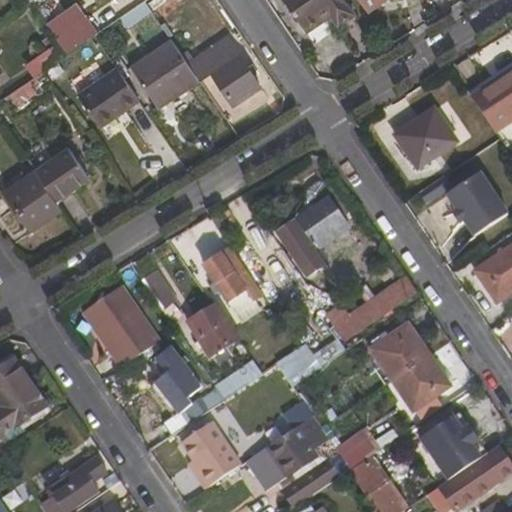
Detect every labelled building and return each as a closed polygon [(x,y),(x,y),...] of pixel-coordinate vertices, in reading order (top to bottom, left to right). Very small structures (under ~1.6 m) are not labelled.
[(282,0),(303,29),(328,13),(331,18),(339,29),(355,18),(342,0),(282,0)] [(357,0),(367,13),(387,0),(357,0)] [(130,28),(153,12),(146,2),(122,18),(130,28)] [(303,29),(306,35),(331,18),(328,13),(303,29)] [(69,30),(58,38),(69,55),(79,48),(69,30)] [(260,87),(226,39),(188,64),(199,82),(212,73),(233,104),(260,87)] [(130,68),(157,109),(199,82),(188,64),(171,40),(130,68)] [(57,43),(36,58),(45,72),(67,57),(57,43)] [(77,96),(101,128),(138,103),(116,70),(77,96)] [(511,122),(511,71),(472,99),(496,133),(511,122)] [(394,137),(418,172),(459,143),(435,109),(394,137)] [(86,178),(67,150),(36,172),(55,199),(86,178)] [(5,193),(32,229),(61,208),(55,199),(36,172),(5,193)] [(453,214),(460,225),(464,222),(475,239),(509,216),(480,173),(446,196),(457,212),(453,214)] [(418,194),(425,205),(450,188),(443,177),(418,194)] [(325,266),(313,248),(346,225),(328,199),(278,234),(307,278),(325,266)] [(511,246),(474,272),(496,304),(511,293),(511,246)] [(255,303),(264,297),(232,248),(204,267),(228,303),(245,291),(255,303)] [(124,285),(137,276),(130,265),(117,273),(124,285)] [(175,297),(158,272),(142,283),(160,308),(175,297)] [(346,320),(355,334),(416,294),(406,279),(346,320)] [(122,288),(82,315),(120,370),(160,344),(122,288)] [(226,347),(239,338),(218,304),(189,322),(208,356),(212,356),(218,365),(232,357),(226,347)] [(408,324),(369,351),(391,384),(430,357),(408,324)] [(148,436),(156,447),(224,401),(216,390),(193,406),(189,401),(206,388),(173,345),(154,359),(165,375),(158,381),(149,387),(173,419),(148,436)] [(292,372),(308,362),(300,348),(285,359),(292,372)] [(412,414),(450,388),(430,357),(391,384),(412,414)] [(154,359),(147,365),(158,381),(165,375),(154,359)] [(0,440),(46,409),(14,361),(0,369),(0,440)] [(313,438),(323,453),(333,447),(322,431),(314,418),(272,447),(290,475),(317,457),(309,442),(313,438)] [(420,440),(448,482),(481,459),(454,418),(420,440)] [(201,475),(196,478),(206,492),(242,467),(211,423),(180,445),(193,464),(201,475)] [(367,425),(336,445),(350,466),(380,446),(367,425)] [(459,511),(461,511),(511,477),(511,469),(499,449),(443,487),(459,511)] [(372,457),(350,471),(377,511),(404,511),(408,510),(372,457)] [(96,459),(70,476),(71,478),(75,484),(62,493),(40,508),(43,511),(71,511),(98,493),(93,486),(107,476),(96,459)] [(328,460),(282,492),(292,510),(340,478),(328,460)] [(193,464),(187,467),(196,478),(201,475),(193,464)] [(71,478),(59,487),(62,493),(75,484),(71,478)] [(25,511),(19,502),(6,511),(7,511),(25,511)]
